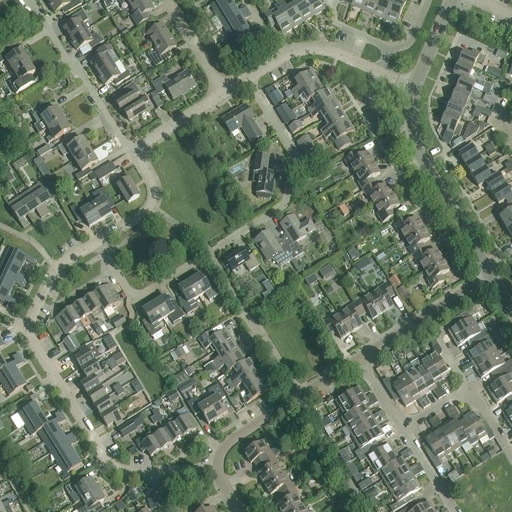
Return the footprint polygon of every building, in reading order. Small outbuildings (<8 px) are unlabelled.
[(51,0),(48,2),(55,13),(65,7),(69,12),(81,5),(78,0),(76,0),(75,0),(51,0)] [(131,8),(144,0),(118,0),(121,5),(127,1),(131,8)] [(147,0),(144,0),(131,8),(135,15),(132,17),(137,27),(150,19),(147,14),(153,10),(147,0)] [(216,17),(234,6),(229,0),(219,0),(216,2),(210,6),(216,17)] [(265,6),(261,0),(258,0),(256,2),(260,9),(265,6)] [(293,5),(304,23),(314,16),(304,0),(298,0),(300,2),(293,5)] [(304,0),(314,16),(325,10),(318,0),(304,0)] [(353,0),(351,6),(362,11),(367,0),(353,0)] [(367,0),(362,11),(374,16),(380,0),(367,0)] [(380,0),(374,16),(385,20),(393,0),(388,0),(387,0),(380,0)] [(393,0),(385,20),(396,25),(407,0),(393,0)] [(293,29),(304,23),(293,5),(287,9),(282,2),(278,4),(293,29)] [(293,29),(278,4),(274,7),(275,9),(269,12),(268,11),(263,14),(271,28),(276,24),(283,35),(293,29)] [(223,28),(248,12),(246,8),(238,13),(234,6),(216,17),(223,28)] [(70,40),(86,31),(82,24),(88,20),(82,11),(72,18),(75,22),(64,29),(70,40)] [(229,38),(247,28),(243,21),(251,16),(248,12),(223,28),(229,38)] [(154,46),(169,36),(162,25),(154,30),(151,25),(140,31),(143,37),(147,35),(154,46)] [(247,28),(229,38),(236,49),(253,39),(247,28)] [(86,31),(70,40),(77,51),(88,45),(91,50),(104,42),(101,37),(99,38),(96,34),(90,38),(86,31)] [(169,36),(154,46),(157,51),(149,57),(155,67),(170,58),(167,53),(176,47),(169,36)] [(112,51),(109,46),(92,57),(95,62),(91,64),(98,75),(113,65),(106,55),(112,51)] [(486,57),(480,54),(473,50),(471,55),(463,51),(458,63),(473,70),(476,62),(483,64),(486,57)] [(13,71),(28,62),(21,51),(11,57),(8,52),(0,57),(0,63),(0,64),(6,60),(13,71)] [(28,62),(13,71),(17,78),(9,83),(16,95),(29,87),(24,79),(35,73),(28,62)] [(460,78),(468,81),(473,83),(475,79),(470,77),(473,70),(458,63),(453,75),(460,78)] [(113,65),(98,75),(105,86),(113,81),(116,86),(130,77),(127,72),(120,76),(113,65)] [(499,77),(501,70),(488,66),(486,72),(499,77)] [(293,96),(318,81),(312,71),(294,81),(298,87),(291,92),(293,96)] [(186,73),(169,83),(166,85),(163,80),(152,86),(156,92),(158,95),(167,90),(174,100),(195,87),(186,73)] [(455,90),(470,96),(475,84),(473,83),(468,81),(460,78),(455,90)] [(312,100),(324,91),(318,81),(293,96),(296,100),(303,96),(307,102),(312,100)] [(123,112),(138,102),(134,96),(139,93),(134,83),(123,90),(126,95),(115,102),(121,113),(123,112)] [(285,100),(278,89),(268,95),(275,106),(285,100)] [(310,114),(335,100),(328,89),(324,91),(312,100),(315,106),(308,110),(310,114)] [(465,108),(470,96),(455,90),(450,101),(465,108)] [(158,96),(158,95),(156,92),(150,95),(153,99),(152,99),(158,109),(164,106),(158,96)] [(138,102),(123,112),(129,122),(146,111),(143,106),(149,102),(148,100),(149,99),(147,96),(140,101),(139,101),(138,102)] [(324,120),(341,110),(335,100),(310,114),(313,118),(320,114),(324,120)] [(445,113),(460,119),(465,108),(450,101),(445,113)] [(282,117),(290,112),(285,104),(277,109),(282,117)] [(263,137),(259,131),(252,121),(254,120),(245,106),(222,120),(231,134),(241,128),(251,144),(263,137)] [(47,107),(32,116),(37,124),(33,126),(39,135),(47,129),(64,119),(57,108),(50,113),(47,107)] [(293,110),(290,112),(282,117),(287,125),(295,119),(293,116),(295,115),(293,110)] [(323,135),(347,121),(341,110),(324,120),(328,127),(320,131),(323,135)] [(448,128),(446,132),(453,135),(460,119),(445,113),(440,124),(448,128)] [(64,119),(47,129),(52,136),(47,139),(49,143),(54,140),(70,130),(64,119)] [(304,127),(300,120),(289,126),(293,133),(304,127)] [(347,121),(323,135),(325,139),(333,135),(337,141),(335,143),(339,150),(352,143),(347,135),(354,131),(347,121)] [(443,139),(442,141),(443,143),(446,145),(449,146),(453,135),(446,132),(443,139)] [(300,149),(311,142),(308,136),(296,143),(300,149)] [(75,161),(90,151),(83,139),(71,146),(68,141),(58,147),(63,157),(70,153),(75,161)] [(495,141),(484,148),(487,152),(493,149),(492,148),(498,145),(495,141)] [(311,142),(300,149),(304,155),(315,148),(311,142)] [(40,158),(46,154),(51,151),(48,146),(37,153),(40,158)] [(465,166),(479,157),(472,146),(458,155),(465,166)] [(90,151),(75,161),(82,172),(75,176),(78,182),(89,175),(86,170),(97,163),(90,151)] [(355,175),(373,164),(367,153),(360,158),(356,152),(344,160),(347,166),(349,164),(355,175)] [(269,200),(271,199),(272,196),(275,175),(267,173),(269,158),(256,156),(254,172),(259,173),(257,184),(256,194),(257,194),(256,197),(258,199),(269,200)] [(471,177),(485,168),(479,157),(465,166),(471,177)] [(40,158),(33,162),(39,172),(46,167),(40,158)] [(306,171),(312,168),(306,159),(300,162),(306,171)] [(94,173),(99,182),(116,171),(111,163),(94,173)] [(363,192),(376,184),(372,179),(380,174),(373,164),(355,175),(362,185),(360,186),(363,192)] [(492,179),(485,183),(491,194),(505,185),(501,179),(511,172),(511,166),(507,170),(499,175),(499,174),(491,179),(492,179)] [(485,168),(471,177),(478,188),(485,183),(492,179),(491,179),(485,168)] [(325,169),(318,173),(323,181),(329,177),(325,169)] [(128,204),(139,197),(129,179),(128,179),(125,174),(119,178),(123,183),(117,186),(128,204)] [(29,191),(45,216),(49,213),(44,205),(51,201),(40,184),(29,191)] [(375,206),(393,196),(386,185),(379,189),(376,184),(363,192),(366,197),(369,196),(375,206)] [(511,201),(511,196),(505,185),(491,194),(498,205),(505,200),(508,205),(511,201)] [(48,186),(43,189),(50,201),(55,197),(48,186)] [(91,206),(100,221),(112,214),(105,204),(110,201),(103,188),(92,195),(97,202),(91,206)] [(41,219),(45,216),(29,191),(18,198),(29,215),(36,211),(41,219)] [(393,196),(375,206),(381,217),(379,218),(382,224),(395,216),(391,211),(399,206),(393,196)] [(23,219),(29,215),(18,198),(8,205),(24,230),(28,227),(23,219)] [(506,229),(511,225),(511,201),(508,205),(504,206),(508,212),(500,218),(506,229)] [(100,221),(91,206),(80,213),(76,205),(70,209),(78,221),(83,217),(89,228),(100,221)] [(284,243),(286,246),(295,259),(303,253),(297,243),(306,237),(306,236),(315,230),(309,221),(300,226),(294,216),(280,225),(290,240),(284,243)] [(405,240),(423,229),(417,218),(409,223),(406,217),(394,225),(397,231),(399,230),(405,240)] [(413,257),(425,249),(422,244),(430,240),(423,229),(405,240),(411,250),(409,251),(413,257)] [(295,259),(286,246),(280,250),(269,232),(255,241),(255,242),(254,242),(258,248),(259,247),(268,262),(271,259),(281,268),(291,261),(294,266),(298,264),(295,259)] [(4,260),(22,268),(25,262),(34,266),(36,261),(9,248),(4,260)] [(247,257),(242,249),(224,260),(232,272),(244,264),(249,272),(260,265),(252,254),(247,257)] [(347,253),(352,263),(359,259),(353,249),(347,253)] [(425,272),(443,261),(436,250),(429,255),(425,249),(413,257),(416,263),(418,261),(425,272)] [(367,259),(355,265),(357,269),(370,263),(367,259)] [(19,275),(22,268),(4,260),(0,267),(0,272),(25,284),(27,279),(19,275)] [(443,261),(425,272),(431,282),(429,283),(432,289),(445,282),(441,276),(449,271),(443,261)] [(318,270),(324,280),(335,274),(330,264),(318,270)] [(23,288),(25,284),(0,272),(0,285),(11,291),(14,284),(23,288)] [(190,282),(199,297),(205,294),(209,301),(220,295),(210,279),(205,283),(201,275),(190,282)] [(193,301),(199,297),(190,282),(179,289),(183,296),(178,299),(187,315),(198,308),(193,301)] [(93,295),(102,308),(104,312),(122,301),(111,284),(104,288),(93,295)] [(371,296),(383,314),(393,307),(388,300),(394,296),(386,284),(380,288),(381,290),(371,296)] [(8,298),(11,291),(0,285),(0,300),(8,304),(14,307),(16,302),(8,298)] [(410,297),(404,286),(397,290),(403,301),(410,297)] [(276,294),(273,289),(267,293),(262,296),(265,300),(276,294)] [(92,315),(102,308),(93,295),(83,301),(92,315)] [(372,320),(383,314),(371,296),(362,302),(360,300),(354,304),(362,316),(368,313),(372,320)] [(153,304),(163,319),(169,316),(173,323),(184,317),(175,302),(169,305),(165,297),(153,304)] [(100,328),(97,322),(92,315),(83,301),(72,308),(80,322),(87,318),(96,331),(100,328)] [(157,323),(163,319),(153,304),(142,311),(147,318),(142,322),(151,337),(162,330),(157,323)] [(357,320),(362,316),(354,304),(349,308),(350,310),(340,316),(351,334),(362,327),(357,320)] [(452,340),(477,325),(472,318),(478,314),(474,307),(461,316),(464,322),(447,332),(452,340)] [(74,326),(80,322),(72,308),(61,315),(55,318),(66,336),(76,329),(74,326)] [(127,322),(123,315),(112,321),(116,328),(127,322)] [(341,340),(351,334),(340,316),(330,322),(329,320),(323,324),(331,336),(336,333),(341,340)] [(473,345),(489,335),(482,323),(477,326),(477,325),(452,340),(457,348),(470,341),(473,345)] [(216,352),(233,341),(226,330),(215,338),(211,331),(198,340),(205,350),(210,346),(214,353),(216,352)] [(466,356),(471,364),(496,349),(491,341),(495,339),(492,333),(489,335),(473,345),(475,350),(466,356)] [(79,348),(71,336),(63,341),(70,353),(71,353),(77,349),(79,348)] [(427,357),(441,381),(450,376),(438,356),(443,353),(435,340),(431,342),(433,346),(432,347),(435,352),(427,357)] [(215,366),(239,351),(233,341),(216,352),(219,356),(217,358),(217,359),(213,362),(213,363),(205,368),(207,372),(215,366)] [(74,359),(81,370),(94,361),(101,357),(91,342),(78,350),(81,354),(75,358),(74,359)] [(186,354),(182,347),(173,352),(177,359),(186,354)] [(77,349),(71,353),(75,358),(81,354),(78,350),(77,349)] [(476,371),(500,357),(496,349),(471,364),(476,371)] [(246,361),(239,351),(215,366),(207,372),(210,376),(225,366),(229,372),(232,370),(233,370),(233,369),(246,361)] [(116,357),(112,359),(115,363),(116,363),(124,358),(121,353),(121,354),(116,357)] [(438,383),(441,381),(427,357),(419,361),(436,389),(442,398),(446,396),(438,383)] [(494,378),(511,367),(511,361),(505,365),(500,357),(476,371),(481,379),(491,373),(494,378)] [(126,361),(124,358),(116,363),(118,366),(126,361)] [(229,387),(257,369),(250,358),(246,361),(233,369),(233,370),(232,370),(236,376),(226,383),(229,387)] [(0,381),(2,385),(19,375),(15,368),(24,363),(21,359),(15,362),(6,367),(0,371),(0,381)] [(81,370),(87,380),(101,372),(94,361),(81,370)] [(439,401),(442,398),(436,389),(419,361),(419,362),(421,365),(414,370),(429,394),(433,391),(439,401)] [(195,373),(191,367),(185,371),(188,377),(195,373)] [(492,397),(511,384),(511,376),(511,374),(511,373),(511,367),(494,378),(497,383),(487,389),(492,397)] [(245,391),(263,379),(257,369),(229,387),(230,389),(233,390),(241,385),(245,391)] [(424,396),(429,394),(414,370),(406,374),(421,399),(423,402),(427,408),(430,406),(424,396)] [(189,379),(184,371),(173,378),(178,386),(189,379)] [(87,395),(101,387),(97,380),(103,376),(101,372),(87,380),(80,384),(87,395)] [(413,403),(421,399),(406,374),(398,379),(413,403)] [(19,375),(2,385),(9,396),(26,385),(19,375)] [(413,403),(398,379),(391,383),(388,378),(382,381),(393,399),(398,396),(405,408),(413,403)] [(246,405),(270,390),(263,379),(245,391),(244,392),(248,398),(243,401),(246,405)] [(181,389),(186,397),(191,394),(189,390),(196,386),(193,381),(181,389)] [(508,404),(511,401),(511,384),(492,397),(496,405),(505,400),(508,404)] [(28,393),(34,390),(31,385),(26,389),(28,393)] [(207,402),(218,420),(227,414),(219,401),(225,397),(218,385),(208,391),(213,399),(207,402)] [(94,406),(107,397),(101,387),(87,395),(94,406)] [(340,410),(364,395),(359,387),(335,402),(340,410)] [(179,397),(175,390),(166,396),(171,403),(179,397)] [(364,395),(340,410),(344,417),(369,403),(375,399),(373,394),(366,398),(364,395)] [(24,426),(42,415),(35,404),(33,405),(32,403),(38,400),(35,395),(29,398),(30,400),(22,405),(25,410),(18,415),(24,426)] [(335,399),(334,396),(326,401),(328,404),(333,401),(333,400),(335,399)] [(30,400),(29,398),(28,397),(20,402),(22,405),(30,400)] [(100,417),(114,408),(107,397),(94,406),(100,417)] [(218,420),(207,402),(202,405),(197,397),(187,403),(195,416),(200,412),(208,425),(218,420)] [(344,417),(341,419),(346,427),(370,412),(368,409),(378,403),(375,399),(369,403),(344,417)] [(507,423),(511,419),(511,401),(508,404),(511,409),(502,415),(507,423)] [(453,406),(448,409),(469,443),(471,446),(479,442),(464,417),(461,419),(453,406)] [(114,408),(100,417),(107,428),(114,423),(116,427),(123,423),(114,408)] [(172,444),(183,438),(174,424),(171,419),(165,423),(156,409),(152,412),(155,416),(158,422),(159,422),(164,430),(172,444)] [(448,409),(445,411),(451,421),(447,423),(462,448),(469,443),(448,409)] [(350,435),(375,420),(370,412),(346,427),(350,435)] [(472,412),(464,417),(479,442),(479,441),(486,437),(489,441),(494,438),(484,422),(480,425),(472,412)] [(31,436),(37,433),(48,425),(42,415),(24,426),(31,436)] [(198,428),(189,415),(182,419),(179,415),(171,419),(174,424),(183,438),(198,428)] [(44,443),(61,432),(57,426),(65,421),(63,416),(57,420),(48,425),(37,433),(44,443)] [(454,452),(462,448),(447,423),(442,426),(436,416),(433,418),(454,452)] [(446,457),(454,452),(433,418),(429,421),(435,431),(431,433),(446,457)] [(355,443),(379,428),(375,420),(350,435),(355,443)] [(123,438),(128,435),(137,430),(132,421),(118,430),(123,438)] [(360,451),(354,454),(357,458),(375,447),(372,443),(384,436),(379,428),(355,443),(360,451)] [(161,451),(172,444),(164,430),(153,437),(161,451)] [(51,454),(76,438),(73,434),(65,439),(61,432),(44,443),(51,454)] [(135,442),(138,447),(142,453),(146,451),(151,458),(161,451),(153,437),(150,433),(135,442)] [(439,462),(446,457),(431,433),(423,438),(431,450),(426,453),(436,470),(442,466),(439,462)] [(57,464),(75,454),(71,447),(79,442),(76,438),(51,454),(57,464)] [(258,460),(261,465),(274,457),(270,451),(268,453),(262,442),(257,445),(256,444),(251,447),(252,449),(244,453),(251,464),(258,460)] [(375,447),(357,458),(360,463),(366,460),(370,467),(394,453),(389,445),(378,452),(375,447)] [(497,454),(493,446),(486,450),(490,458),(497,454)] [(409,449),(400,455),(402,457),(406,455),(411,452),(409,449)] [(394,453),(370,467),(375,475),(378,473),(399,460),(394,453)] [(75,454),(57,464),(64,475),(61,477),(64,481),(70,478),(67,474),(81,465),(75,454)] [(257,475),(264,485),(282,474),(275,464),(277,463),(274,457),(261,465),(265,470),(257,475)] [(402,458),(399,460),(378,473),(383,481),(407,466),(402,458)] [(463,471),(458,464),(453,467),(459,477),(462,475),(461,473),(463,471)] [(416,471),(421,468),(419,465),(414,468),(410,470),(412,474),(416,471)] [(407,466),(383,481),(387,488),(412,474),(410,470),(407,466)] [(416,471),(412,474),(414,477),(418,474),(423,471),(421,468),(416,471)] [(353,478),(358,474),(355,469),(349,472),(353,478)] [(281,496),(294,489),(290,483),(288,484),(282,474),(264,485),(270,496),(278,491),(281,496)] [(412,474),(387,488),(392,496),(416,481),(414,477),(412,474)] [(80,486),(77,481),(65,488),(70,497),(78,493),(82,500),(97,491),(91,479),(80,486)] [(396,503),(389,507),(392,511),(393,511),(411,501),(409,497),(421,489),(416,481),(392,496),(396,503)] [(280,511),(291,511),(301,506),(295,496),(297,494),(294,489),(281,496),(284,502),(277,506),(280,511)] [(99,511),(103,510),(99,505),(104,502),(103,500),(105,499),(101,491),(99,492),(97,491),(82,500),(86,506),(75,511),(99,511)] [(3,511),(10,508),(8,505),(12,503),(11,500),(1,505),(0,503),(0,510),(3,509),(3,511)] [(414,504),(400,511),(429,511),(434,509),(429,501),(416,509),(414,504)]
